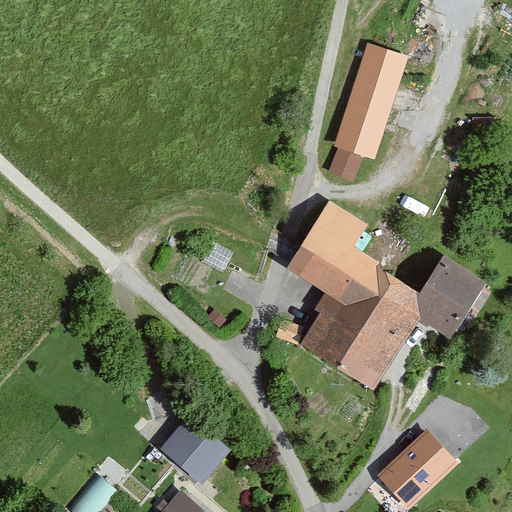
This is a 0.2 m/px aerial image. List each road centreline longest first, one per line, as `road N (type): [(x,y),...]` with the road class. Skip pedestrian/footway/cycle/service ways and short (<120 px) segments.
road 1 (track): [(0,160),(243,364)]
road 2 (residential): [(243,364),(315,511)]
